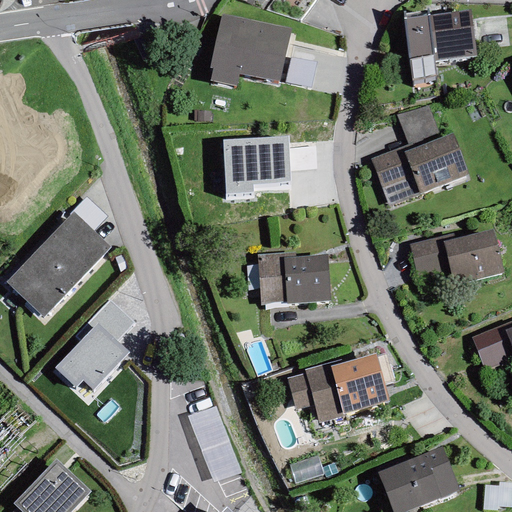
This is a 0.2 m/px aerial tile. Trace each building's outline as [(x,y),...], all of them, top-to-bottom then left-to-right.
[(403,19),(411,80),(436,77),(434,61),(475,56),(469,11),(403,19)] [(290,29),(221,14),(209,68),(213,69),(210,81),(236,86),(239,73),(279,82),(290,29)] [(311,88),(316,62),(291,57),(285,83),(311,88)] [(427,107),(396,115),(408,145),(411,143),(413,148),(440,138),(427,107)] [(370,159),(388,207),(469,175),(452,133),(440,138),(413,148),(411,143),(408,145),(370,159)] [(287,137),(222,140),(225,194),(252,192),(252,183),(289,181),(287,137)] [(86,198),(72,212),(93,231),(107,217),(86,198)] [(43,317),(110,247),(93,231),(72,212),(6,282),(43,317)] [(417,281),(450,273),(453,285),(504,273),(493,230),(454,239),(452,233),(408,245),(417,281)] [(295,252),(257,255),(260,304),(286,302),(286,304),(330,301),(327,255),(295,257),(295,252)] [(87,323),(93,329),(98,324),(116,342),(133,324),(110,300),(87,323)] [(484,371),(511,360),(511,321),(471,338),(484,371)] [(93,329),(53,368),(74,389),(83,380),(93,390),(129,355),(116,342),(98,324),(93,329)] [(376,357),(375,354),(341,363),(340,360),(303,369),(305,374),(287,379),(295,411),(313,406),(318,424),(344,417),(343,414),(388,402),(383,384),(376,357)] [(376,357),(383,384),(393,382),(386,355),(376,357)] [(241,473),(215,408),(186,419),(212,484),(241,473)] [(441,447),(377,472),(393,511),(407,511),(459,491),(441,447)] [(70,511),(91,491),(57,459),(13,504),(16,508),(20,511),(70,511)] [(511,508),(511,494),(511,483),(498,482),(498,486),(497,507),(511,508)] [(497,511),(497,507),(498,486),(484,485),(483,510),(497,511)]
